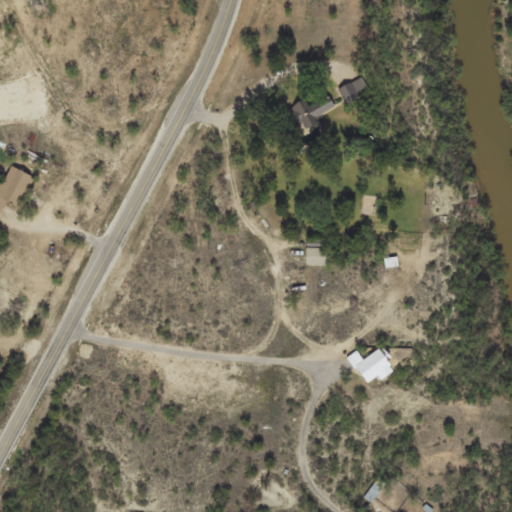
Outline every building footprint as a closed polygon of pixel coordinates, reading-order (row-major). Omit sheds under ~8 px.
[(371,93),(365,77),(340,87),(346,103),(371,93)] [(337,105),(331,95),(311,106),(307,98),(294,105),(308,129),(321,122),(318,116),(337,105)] [(0,212),(3,214),(9,200),(23,206),(36,175),(11,165),(0,191),(0,212)] [(329,245),(309,245),(309,265),(330,264),(329,245)] [(367,359),(359,350),(350,357),(371,383),(381,375),(385,380),(398,369),(381,348),(367,359)]
